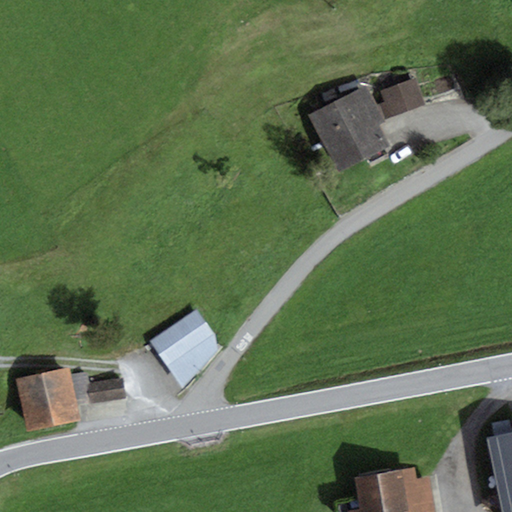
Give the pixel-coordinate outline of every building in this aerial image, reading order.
[(416,78),(381,91),(390,117),(426,105),(416,78)] [(366,86),(308,116),(337,172),(389,145),(378,125),(385,121),(366,86)] [(197,309),(150,342),(185,391),(219,351),(216,335),(197,309)] [(70,368),(18,379),(29,430),(82,418),(70,368)] [(88,372),(73,375),(80,405),(126,398),(123,378),(90,384),(88,372)] [(511,511),(511,431),(487,437),(501,511),(511,511)] [(414,468),(401,470),(408,511),(436,511),(431,477),(416,479),(414,468)] [(408,511),(401,470),(355,478),(361,509),(361,511),(408,511)]
